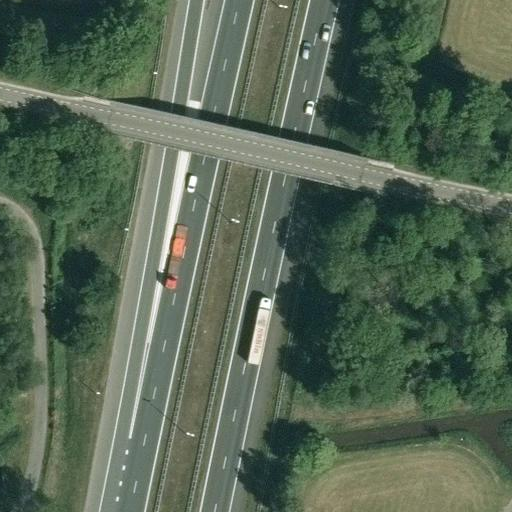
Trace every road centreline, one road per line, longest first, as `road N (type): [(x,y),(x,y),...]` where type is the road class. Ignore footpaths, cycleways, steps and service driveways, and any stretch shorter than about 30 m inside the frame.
road 1 (motorway): [(217,511),(327,0)]
road 2 (motorway): [(236,0),(135,445)]
road 3 (motorway): [(196,0),(135,445)]
road 4 (tertiary): [(358,175),(0,95)]
road 5 (unclassified): [(0,204),(28,227),(33,243),(41,396),(21,511)]
road 6 (tertiary): [(358,175),(511,207)]
